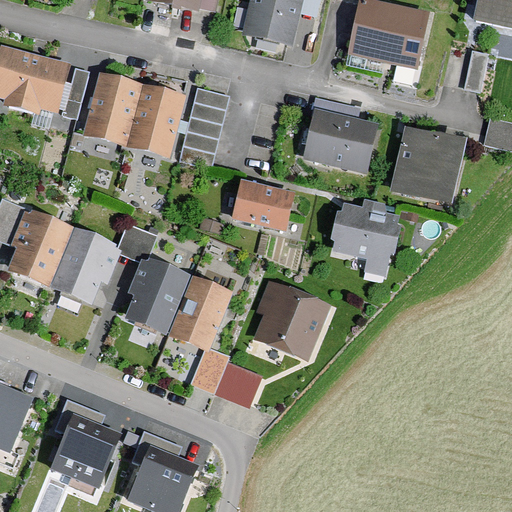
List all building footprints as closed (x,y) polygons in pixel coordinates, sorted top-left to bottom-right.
[(200,0),(144,0),(144,5),(197,15),(200,0)] [(253,0),(245,36),(295,48),(306,0),(253,0)] [(429,13),(367,0),(359,0),(347,56),(417,70),(429,13)] [(511,0),(481,0),(476,24),(511,32),(511,0)] [(0,47),(0,102),(76,122),(90,71),(0,47)] [(171,161),(188,96),(99,72),(81,137),(171,161)] [(282,106),(195,88),(179,165),(266,182),(282,106)] [(366,175),(376,126),(311,113),(301,161),(366,175)] [(511,122),(493,117),(486,145),(511,151),(511,122)] [(407,131),(392,196),(455,211),(470,145),(407,131)] [(234,224),(300,238),(308,197),(242,183),(234,224)] [(339,204),(329,251),(390,264),(400,217),(339,204)] [(124,247),(28,208),(10,250),(16,252),(8,273),(92,307),(101,284),(108,287),(124,247)] [(169,341),(195,276),(151,260),(126,324),(169,341)] [(235,292),(195,276),(169,341),(204,355),(210,357),(235,292)] [(275,282),(253,344),(310,364),(331,301),(275,282)] [(193,389),(207,393),(217,359),(210,357),(204,355),(193,389)] [(218,396),(250,408),(261,379),(229,367),(218,396)] [(53,403),(13,386),(0,418),(0,445),(30,458),(53,403)] [(132,439),(89,421),(65,478),(109,496),(132,439)] [(189,511),(208,467),(165,449),(141,506),(155,511),(189,511)]
